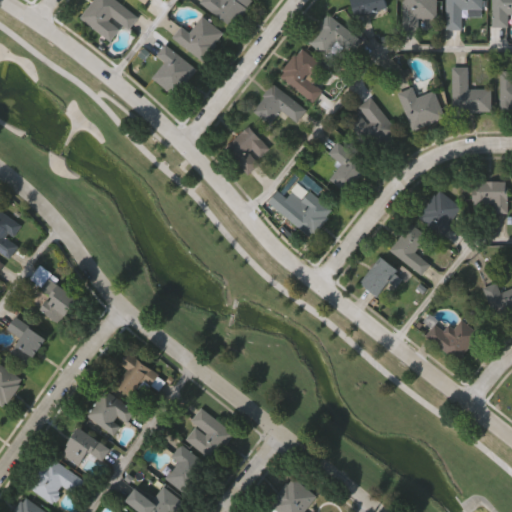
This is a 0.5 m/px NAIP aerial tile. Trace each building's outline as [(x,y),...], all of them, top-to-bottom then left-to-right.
[(80,20),(95,0),(114,0),(138,18),(127,32),(122,28),(110,43),(80,20)] [(203,0),(249,0),(253,3),(232,30),(200,4),(203,0)] [(385,0),(388,10),(356,19),(351,1),(354,0),(385,0)] [(419,19),(419,31),(403,31),(403,0),(437,0),(437,20),(419,19)] [(483,0),(483,21),(465,21),(464,31),(446,31),(446,0),(483,0)] [(511,28),(493,28),(493,0),(511,0),(511,28)] [(308,45),(327,17),(354,35),(335,63),(308,45)] [(191,34),(200,19),(224,33),(206,62),(172,41),(180,28),(191,34)] [(166,46),(197,72),(175,99),(152,79),(165,64),(156,57),(166,46)] [(326,69),(313,85),(322,92),(313,104),(279,79),(300,50),(326,69)] [(492,114),(453,114),(452,69),(469,69),(469,90),(492,90),(492,114)] [(500,72),(511,72),(511,114),(500,114),(500,72)] [(281,112),(270,126),(252,112),(273,85),(307,112),(297,124),(281,112)] [(417,99),(435,93),(445,120),(412,132),(398,94),(413,89),(417,99)] [(398,134),(373,153),(351,124),(362,115),(357,110),(371,99),(398,134)] [(270,151),(247,175),(224,152),(247,128),(270,151)] [(328,154),(340,143),(367,170),(344,193),(329,178),(341,166),(328,154)] [(507,183),(507,213),(474,213),(474,183),(507,183)] [(461,209),(439,236),(417,218),(439,191),(461,209)] [(301,209),(305,195),(329,203),(318,235),(283,223),(289,205),(301,209)] [(0,252),(0,212),(21,226),(11,242),(18,246),(10,259),(0,252)] [(430,264),(423,275),(390,253),(409,223),(427,236),(415,254),(430,264)] [(398,272),(377,298),(362,286),(383,260),(398,272)] [(40,310),(51,298),(30,279),(40,268),(79,302),(57,326),(40,310)] [(511,314),(496,321),(483,289),(497,284),(501,293),(511,288),(511,314)] [(46,342),(27,367),(9,354),(20,340),(7,330),(16,319),(46,342)] [(458,362),(426,338),(435,325),(444,332),(449,326),(454,330),(461,321),(479,335),(458,362)] [(165,381),(158,391),(148,384),(135,402),(115,387),(127,371),(120,365),(128,354),(165,381)] [(0,405),(0,366),(23,381),(5,409),(0,405)] [(133,411),(122,427),(123,427),(115,438),(87,418),(105,391),(133,411)] [(186,441),(197,427),(191,422),(202,409),(235,437),(214,463),(186,441)] [(90,458),(83,470),(62,455),(79,430),(109,450),(99,464),(90,458)] [(186,495),(165,480),(177,463),(171,459),(180,446),(207,465),(186,495)] [(29,489),(50,459),(84,482),(75,496),(64,489),(53,505),(29,489)] [(274,511),(269,508),(290,477),(317,496),(306,511),(274,511)] [(137,511),(126,503),(135,491),(152,503),(163,488),(184,504),(177,511),(137,511)] [(13,511),(24,498),(44,511),(13,511)]
